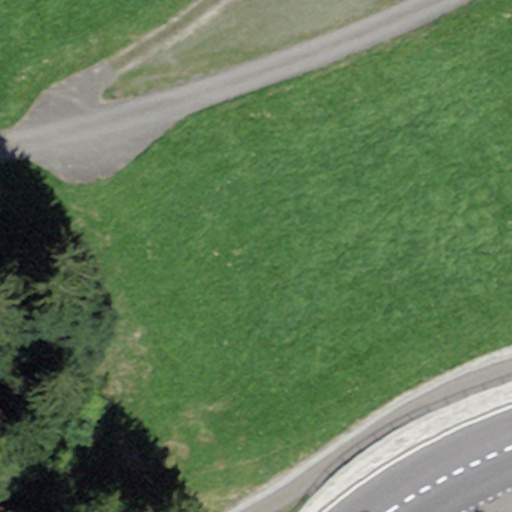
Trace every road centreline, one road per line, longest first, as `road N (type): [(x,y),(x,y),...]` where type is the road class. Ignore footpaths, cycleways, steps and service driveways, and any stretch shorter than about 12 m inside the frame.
road 1 (track): [(27,144),(74,88),(214,0)]
road 2 (primary): [(389,511),(511,446)]
